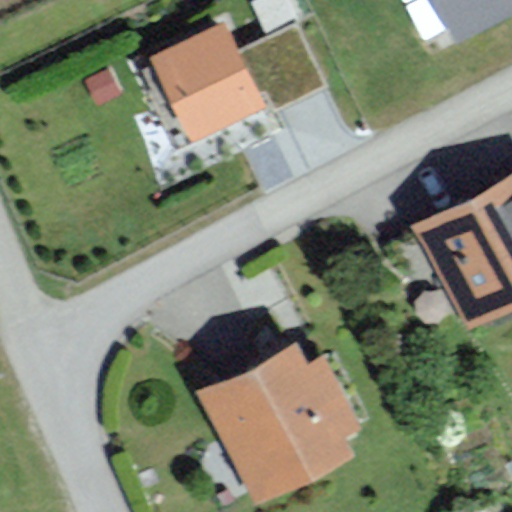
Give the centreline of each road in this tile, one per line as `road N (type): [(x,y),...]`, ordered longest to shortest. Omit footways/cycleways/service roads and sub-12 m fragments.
road 1 (residential): [(33,356),(511,85)]
road 2 (unknown): [(318,0),(394,152)]
road 3 (residential): [(101,511),(33,356)]
